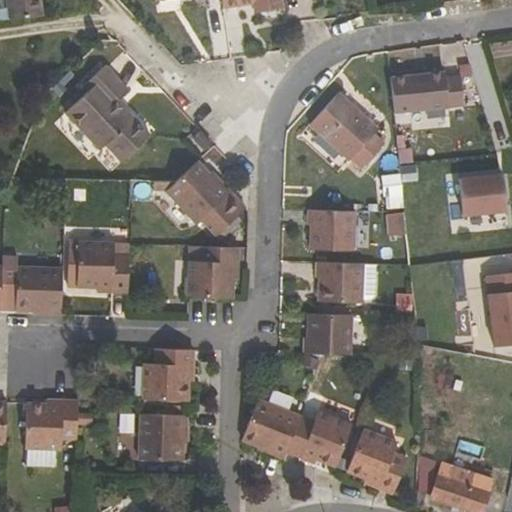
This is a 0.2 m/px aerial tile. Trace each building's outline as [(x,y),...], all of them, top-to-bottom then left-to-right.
[(4,0),(8,24),(45,19),(41,0),(4,0)] [(221,0),(223,8),(253,3),(255,14),(282,9),(280,0),(221,0)] [(151,136),(118,101),(129,91),(106,65),(83,86),(88,92),(64,114),(99,152),(104,147),(120,164),(151,136)] [(447,107),(444,71),(390,77),(394,113),(447,107)] [(380,129),(339,93),(309,128),(349,165),(351,162),(361,171),(384,146),(374,136),(380,129)] [(214,147),(199,131),(190,139),(205,155),(214,147)] [(152,182),(152,194),(164,194),(196,226),(232,192),(222,182),(219,185),(209,174),(198,162),(176,182),(152,182)] [(222,182),(212,171),(209,174),(219,185),(222,182)] [(501,171),(457,175),(460,215),(505,212),(501,171)] [(401,173),(382,174),(384,196),(403,195),(401,173)] [(305,211),(305,227),(309,227),(308,251),(355,252),(356,212),(305,211)] [(403,212),(385,214),(388,236),(406,234),(403,212)] [(128,253),(115,253),(115,242),(78,241),(77,289),(98,290),(113,290),(112,295),(127,296),(128,253)] [(115,242),(115,253),(128,253),(129,246),(129,243),(115,242)] [(233,299),(234,280),(234,263),(239,263),(240,248),(198,247),(198,262),(187,262),(186,298),(188,298),(233,299)] [(314,263),(314,280),(317,280),(316,303),(363,304),(364,265),(314,263)] [(15,314),(32,314),(48,314),(48,317),(62,318),(63,268),(16,267),(15,314)] [(511,273),(484,276),(492,345),(511,343),(511,273)] [(394,308),(410,309),(410,293),(394,293),(394,308)] [(353,316),(305,315),(304,340),(302,340),(301,354),(324,354),(351,355),(353,316)] [(153,364),(142,364),(140,399),(189,401),(190,382),(191,364),(195,364),(195,350),(154,349),(153,364)] [(283,462),(285,455),(301,416),(258,399),(249,422),(241,443),(257,449),(256,452),(283,462)] [(61,451),(62,441),(76,441),(77,413),(77,400),(60,400),(60,404),(46,404),(26,404),(25,451),(61,451)] [(285,455),(299,461),(301,456),(316,462),(335,469),(352,424),(317,411),(313,420),(301,416),(285,455)] [(138,415),(137,460),(183,462),(184,444),(185,430),(188,430),(189,416),(138,415)] [(345,473),(364,480),(380,487),(378,491),(392,497),(407,458),(393,452),(397,442),(362,428),(345,473)] [(316,462),(301,456),(299,461),(314,467),(316,462)] [(469,487),(474,476),(451,467),(447,479),(418,469),(416,492),(431,497),(431,499),(470,511),(482,511),(488,494),(469,487)] [(378,491),(380,487),(364,480),(362,485),(378,491)]
